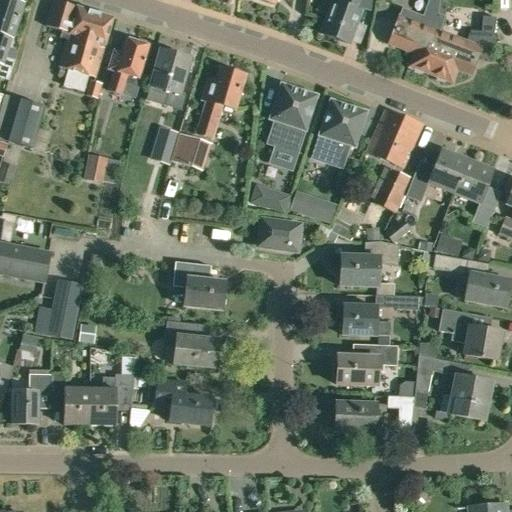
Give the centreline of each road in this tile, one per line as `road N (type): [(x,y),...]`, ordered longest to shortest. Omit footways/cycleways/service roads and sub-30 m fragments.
road 1 (residential): [(511,142),(116,0)]
road 2 (residential): [(276,466),(286,274)]
road 3 (residential): [(276,466),(85,462)]
road 4 (residential): [(511,460),(382,467)]
